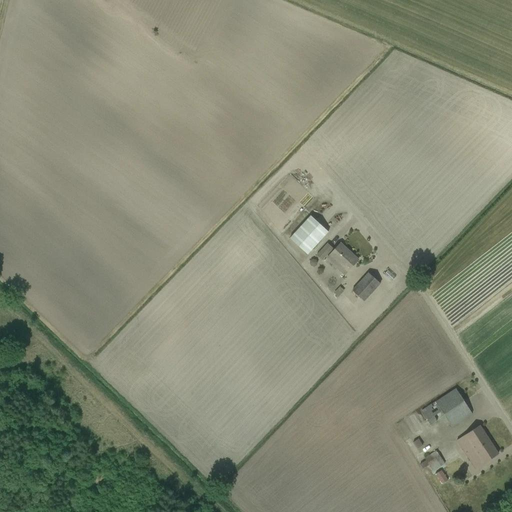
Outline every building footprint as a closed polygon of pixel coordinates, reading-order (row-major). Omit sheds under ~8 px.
[(300,221),(308,212),(303,207),(295,216),(300,221)] [(310,216),(289,239),(307,255),(328,232),(310,216)] [(327,244),(316,256),(322,260),(332,249),(327,244)] [(347,271),(351,267),(358,260),(349,252),(348,253),(340,245),(341,244),(340,244),(333,251),(330,255),(347,271)] [(364,301),(374,290),(380,284),(368,273),(361,280),(352,291),(364,301)] [(354,322),(359,327),(369,317),(363,312),(354,322)] [(452,427),(464,419),(472,414),(461,398),(455,389),(447,394),(422,411),(430,424),(444,415),(452,427)] [(479,426),(471,431),(456,441),(470,461),(475,469),(498,454),(479,426)] [(437,427),(424,434),(427,441),(441,434),(437,427)] [(421,444),(424,451),(430,448),(427,441),(421,444)] [(436,451),(424,459),(425,461),(419,465),(420,467),(422,469),(429,465),(432,472),(444,464),(436,451)] [(443,476),(449,485),(455,480),(449,472),(443,476)]
